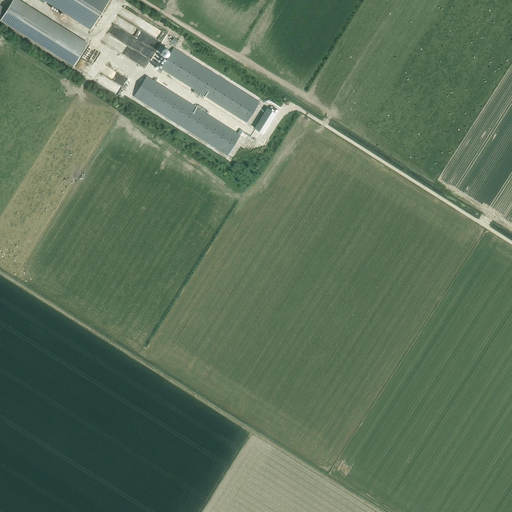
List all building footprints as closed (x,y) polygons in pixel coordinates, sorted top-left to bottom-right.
[(12,0),(1,19),(74,65),(87,44),(17,0),(12,0)] [(45,0),(62,11),(91,29),(108,0),(45,0)] [(122,7),(119,13),(127,18),(130,12),(122,7)] [(115,17),(113,21),(118,24),(117,25),(121,27),(120,28),(124,30),(128,23),(115,17)] [(111,26),(107,30),(114,37),(117,34),(115,32),(116,30),(111,26)] [(247,122),(259,103),(173,49),(161,68),(159,72),(161,73),(163,70),(247,122)] [(240,130),(237,134),(155,82),(157,79),(155,77),(153,81),(146,77),(134,96),(227,155),(240,136),(242,131),(240,130)] [(263,134),(276,114),(267,108),(255,128),(263,134)]
